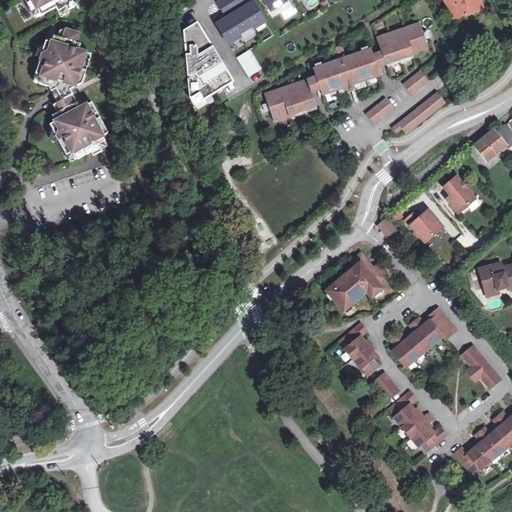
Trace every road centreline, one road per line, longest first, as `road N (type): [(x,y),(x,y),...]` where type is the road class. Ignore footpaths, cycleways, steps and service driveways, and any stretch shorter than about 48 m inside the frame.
road 1 (residential): [(247,321),(154,113),(140,0)]
road 2 (residential): [(423,287),(508,383),(451,433),(389,366),(374,329)]
road 3 (residential): [(247,321),(158,420),(88,452)]
road 4 (residential): [(511,99),(451,128),(386,179),(360,230)]
road 5 (tertiary): [(88,452),(81,415),(0,287)]
road 6 (residential): [(360,230),(247,321)]
